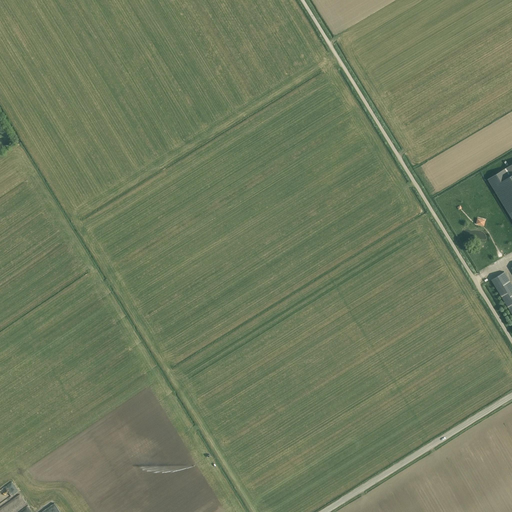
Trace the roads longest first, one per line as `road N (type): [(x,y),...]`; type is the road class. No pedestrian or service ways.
road 1 (unclassified): [(511,335),(303,0)]
road 2 (unclassified): [(328,511),(511,397)]
